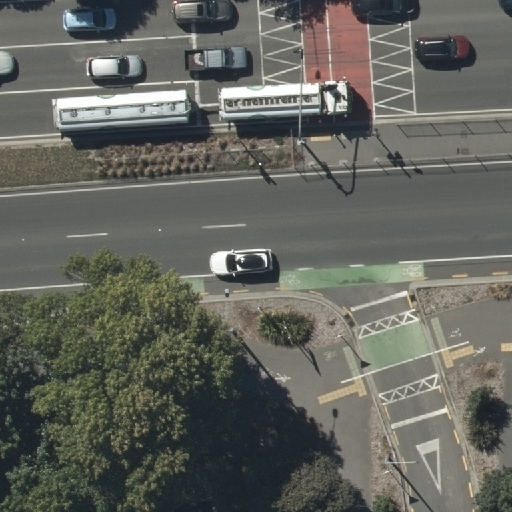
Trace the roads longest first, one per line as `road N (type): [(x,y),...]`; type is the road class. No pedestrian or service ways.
road 1 (trunk): [(511,207),(0,246)]
road 2 (trunk): [(0,68),(511,40)]
